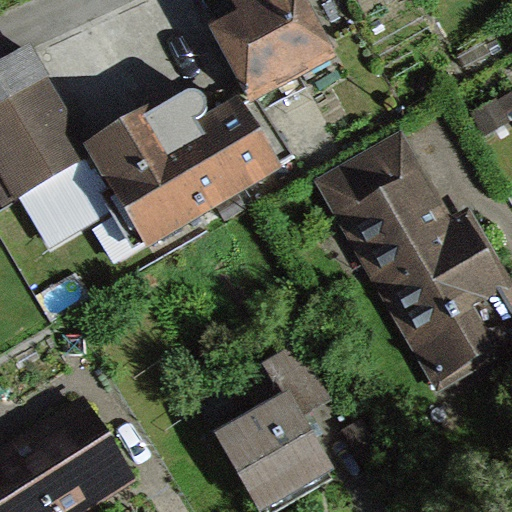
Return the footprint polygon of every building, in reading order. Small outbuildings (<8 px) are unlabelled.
[(248,106),(334,62),(302,0),(275,0),(267,4),(264,0),(244,0),(229,8),(235,19),(210,33),(248,106)] [(21,199),(88,160),(84,154),(89,150),(31,53),(0,71),(0,205),(3,210),(21,199)] [(470,117),(483,138),(511,119),(511,92),(470,117)] [(109,214),(132,254),(144,247),(148,254),(280,177),(239,108),(196,133),(177,102),(89,150),(84,154),(88,160),(21,199),(50,248),(109,214)] [(315,182),(433,392),(496,357),(473,316),(507,297),(461,216),(451,222),(401,134),(315,182)] [(215,348),(184,366),(196,385),(226,367),(215,348)] [(198,407),(260,511),(282,511),(334,481),(300,423),(331,405),(297,348),(198,407)] [(0,458),(0,511),(95,511),(134,489),(85,407),(0,458)] [(363,421),(343,433),(358,458),(378,446),(363,421)]
